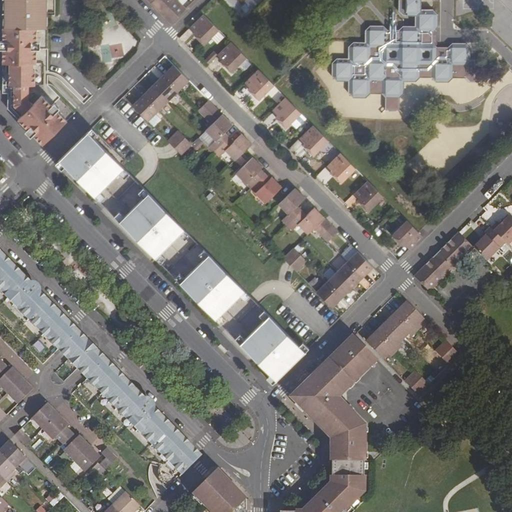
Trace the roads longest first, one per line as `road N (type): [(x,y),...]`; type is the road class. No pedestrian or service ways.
road 1 (residential): [(163,39),(398,275)]
road 2 (residential): [(30,173),(261,409)]
road 3 (residential): [(261,409),(398,275)]
road 4 (residential): [(30,173),(163,39)]
road 5 (residential): [(398,275),(511,391)]
road 6 (residential): [(398,275),(511,163)]
road 7 (residential): [(108,346),(214,455)]
road 8 (residential): [(0,234),(90,328)]
